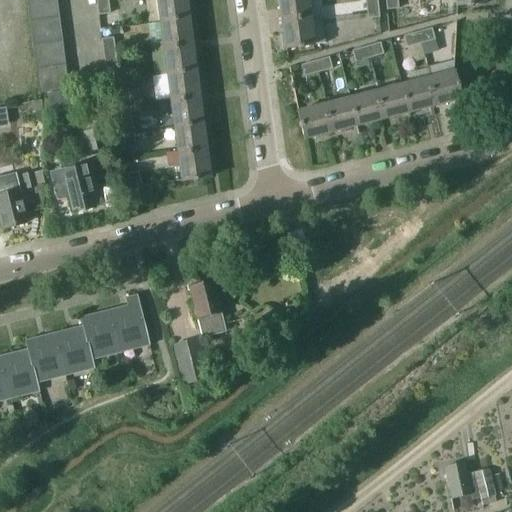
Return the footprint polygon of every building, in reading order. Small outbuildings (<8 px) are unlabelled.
[(57,7),(55,0),(26,0),(28,11),(57,7)] [(156,0),(160,23),(188,19),(185,0),(156,0)] [(307,0),(278,0),(281,20),(298,18),(299,23),(310,21),(307,0)] [(396,0),(385,0),(386,11),(397,10),(396,0)] [(455,0),(456,7),(467,7),(467,8),(471,8),(471,6),(484,5),(483,0),(455,0)] [(108,1),(97,2),(99,17),(110,15),(108,1)] [(378,4),(366,5),(368,20),(379,19),(378,4)] [(58,19),(57,7),(28,11),(30,23),(58,19)] [(313,46),(310,21),(299,23),(298,18),(281,20),(285,49),(297,48),(297,49),(302,49),(302,47),(313,46)] [(60,32),(58,19),(30,23),(32,35),(60,32)] [(160,23),(163,47),(174,45),(175,50),(192,48),(188,19),(160,23)] [(434,40),(431,29),(417,33),(420,44),(434,40)] [(32,35),(33,48),(62,44),(60,32),(32,35)] [(420,44),(417,33),(403,37),(406,48),(420,44)] [(103,55),(115,53),(113,39),(102,41),(103,55)] [(63,56),(62,44),(33,48),(35,60),(63,56)] [(383,55),(380,44),(366,48),(369,59),(383,55)] [(195,72),(192,48),(175,50),(174,45),(163,47),(167,75),(195,72)] [(369,59),(366,48),(352,52),(355,63),(369,59)] [(115,53),(103,55),(105,69),(117,68),(115,53)] [(65,68),(63,56),(35,60),(36,72),(65,68)] [(332,70),(328,59),(315,62),(318,74),(332,70)] [(318,74),(315,62),(301,66),(304,77),(318,74)] [(67,80),(65,68),(36,72),(38,84),(67,80)] [(167,75),(170,99),(181,97),(182,103),(199,100),(195,72),(167,75)] [(454,73),(430,79),(433,90),(428,91),(432,108),(461,101),(458,88),(459,88),(458,84),(457,84),(454,73)] [(430,79),(402,86),(408,114),(432,108),(428,91),(433,90),(430,79)] [(68,91),(67,80),(38,84),(39,94),(68,91)] [(402,86),(379,92),(381,103),(376,104),(380,121),(408,114),(402,86)] [(117,92),(119,106),(130,105),(128,91),(117,92)] [(379,92),(350,99),(357,127),(380,121),(376,104),(381,103),(379,92)] [(61,112),(58,93),(48,94),(50,113),(61,112)] [(170,99),(174,128),(202,124),(199,100),(182,103),(181,97),(170,99)] [(350,99),(327,105),(329,116),(325,117),(329,134),(357,127),(350,99)] [(132,119),(130,105),(119,106),(121,121),(132,119)] [(304,140),(329,134),(325,117),(329,116),(327,105),(297,112),(300,123),(299,124),(300,128),(301,127),(304,140)] [(174,128),(177,151),(188,150),(189,155),(206,153),(202,124),(174,128)] [(99,129),(83,132),(88,152),(103,148),(99,129)] [(134,134),(123,135),(125,149),(135,148),(134,134)] [(188,150),(177,151),(181,182),(192,180),(192,181),(197,181),(197,179),(209,178),(206,153),(189,155),(188,150)] [(88,165),(64,171),(66,180),(65,180),(66,182),(53,185),(57,201),(70,198),(73,212),(95,207),(91,192),(95,192),(88,165)] [(138,172),(127,174),(130,188),(141,186),(138,172)] [(32,174),(22,176),(26,189),(36,187),(32,174)] [(5,194),(0,195),(0,222),(2,229),(26,223),(18,192),(17,192),(15,184),(3,186),(5,194)] [(193,288),(190,289),(200,329),(203,341),(224,335),(218,313),(221,313),(213,283),(212,283),(211,279),(192,284),(193,288)] [(127,306),(110,311),(119,348),(130,345),(132,350),(149,345),(136,296),(125,298),(127,306)] [(91,355),(102,352),(103,358),(121,353),(119,348),(110,311),(81,318),(83,327),(91,355)] [(281,335),(284,333),(293,326),(281,311),(270,320),(281,335)] [(83,327),(55,334),(64,371),(75,368),(77,373),(94,369),(91,355),(83,327)] [(66,376),(64,371),(55,334),(25,341),(27,346),(28,350),(35,378),(36,378),(47,375),(48,380),(66,376)] [(172,347),(182,387),(208,381),(198,340),(172,347)] [(28,350),(0,356),(0,359),(9,394),(20,391),(22,396),(39,392),(36,378),(35,378),(28,350)] [(0,401),(11,399),(9,394),(0,359),(0,401)] [(465,463),(445,467),(452,498),(480,492),(481,498),(495,495),(494,492),(502,491),(499,475),(491,476),(489,469),(475,472),(475,474),(470,475),(467,476),(465,463)]
